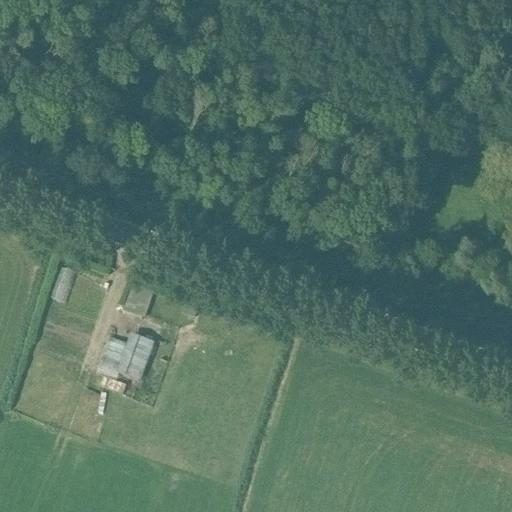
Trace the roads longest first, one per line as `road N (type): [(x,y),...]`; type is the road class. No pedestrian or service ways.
road 1 (tertiary): [(511,372),(0,192)]
road 2 (track): [(511,144),(423,148),(286,103),(266,90),(212,0)]
